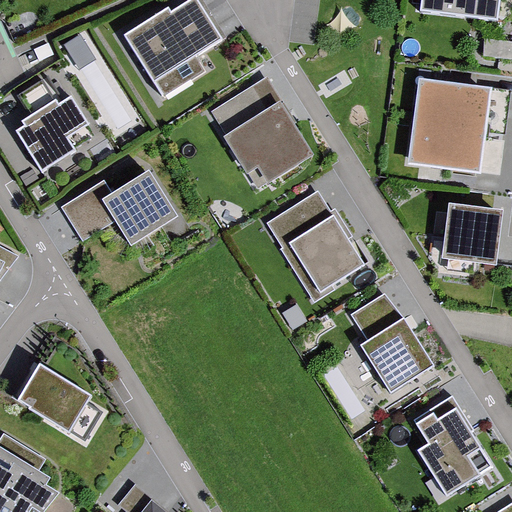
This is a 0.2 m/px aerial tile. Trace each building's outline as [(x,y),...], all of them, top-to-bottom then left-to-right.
[(194,56),(223,38),(198,0),(192,0),(171,13),(168,8),(125,35),(164,97),(204,72),(194,56)] [(501,0),(422,0),(421,14),(498,24),(501,0)] [(511,35),(487,34),(486,51),(511,53),(511,35)] [(75,151),(67,137),(88,125),(72,98),(61,105),(46,79),(18,95),(33,121),(19,129),(42,170),(75,151)] [(267,79),(212,113),(258,188),(314,154),(267,79)] [(492,89),(418,79),(407,166),(481,175),(492,89)] [(177,217),(149,172),(112,195),(104,183),(64,208),(85,242),(117,222),(132,245),(177,217)] [(365,267),(319,192),(269,223),(315,298),(365,267)] [(504,212),(450,205),(443,259),(497,266),(504,212)] [(0,288),(18,256),(0,246),(0,288)] [(434,366),(404,319),(384,295),(353,315),(370,340),(362,346),(392,393),(434,366)] [(109,411),(34,366),(15,400),(90,444),(109,411)] [(495,467),(452,397),(414,420),(430,446),(420,452),(448,496),(495,467)] [(0,440),(0,511),(26,511),(30,506),(39,511),(47,511),(58,494),(46,487),(50,480),(38,473),(45,461),(3,436),(0,440)] [(169,511),(137,485),(120,506),(126,511),(169,511)]
